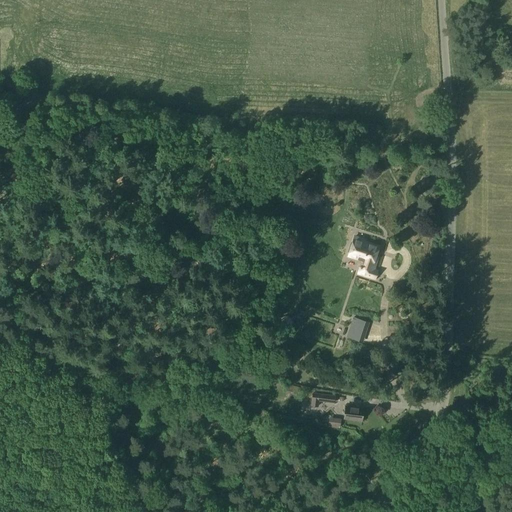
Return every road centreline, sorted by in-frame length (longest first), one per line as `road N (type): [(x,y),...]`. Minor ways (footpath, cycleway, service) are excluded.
road 1 (unclassified): [(373,511),(423,455),(443,409),(451,234),(440,0)]
road 2 (track): [(443,409),(401,403),(387,363),(384,305),(400,251),(420,100),(446,94)]
road 3 (track): [(0,289),(103,400),(145,511)]
road 4 (track): [(98,394),(66,379),(0,325)]
